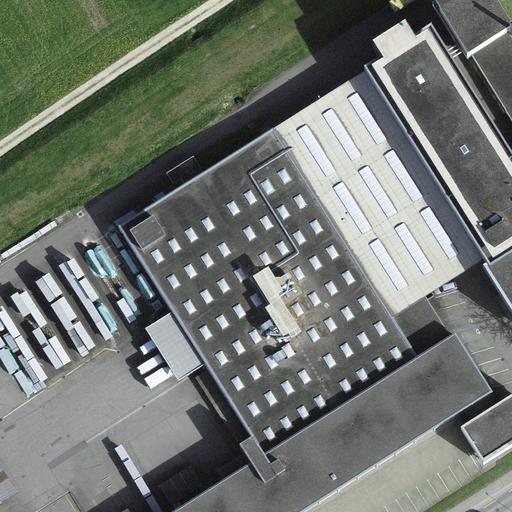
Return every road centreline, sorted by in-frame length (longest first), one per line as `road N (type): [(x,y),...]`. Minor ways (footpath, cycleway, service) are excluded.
road 1 (track): [(234,0),(0,161)]
road 2 (unknown): [(9,442),(155,351)]
